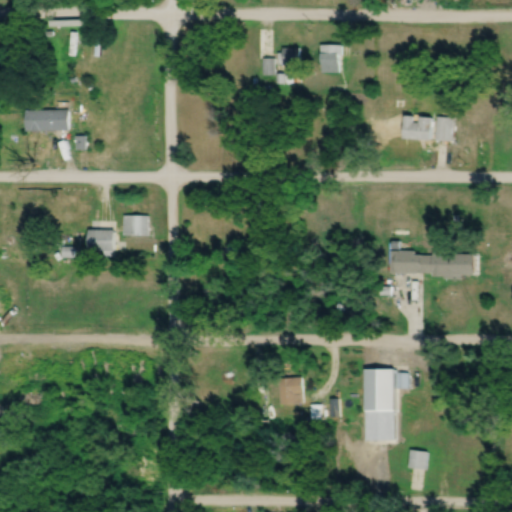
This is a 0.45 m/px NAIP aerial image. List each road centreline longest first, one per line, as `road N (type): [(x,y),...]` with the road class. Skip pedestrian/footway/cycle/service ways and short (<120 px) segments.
road 1 (residential): [(169,0),(177,511)]
road 2 (residential): [(0,11),(511,13)]
road 3 (residential): [(0,338),(511,339)]
road 4 (residential): [(0,176),(511,175)]
road 5 (residential): [(178,501),(511,499)]
